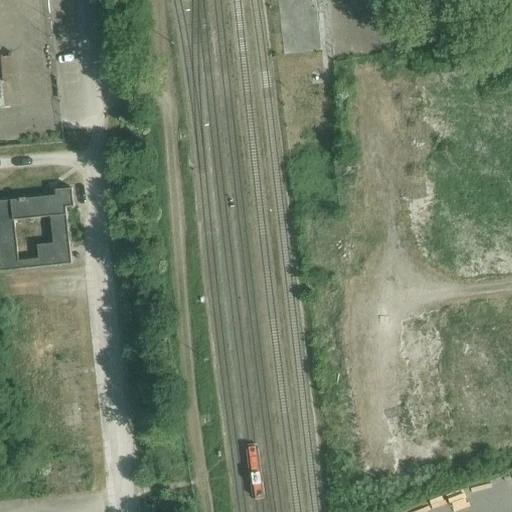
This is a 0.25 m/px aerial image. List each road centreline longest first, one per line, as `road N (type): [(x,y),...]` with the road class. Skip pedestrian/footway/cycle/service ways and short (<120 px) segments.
road 1 (track): [(156,6),(211,511)]
road 2 (residential): [(511,14),(366,37),(361,0)]
